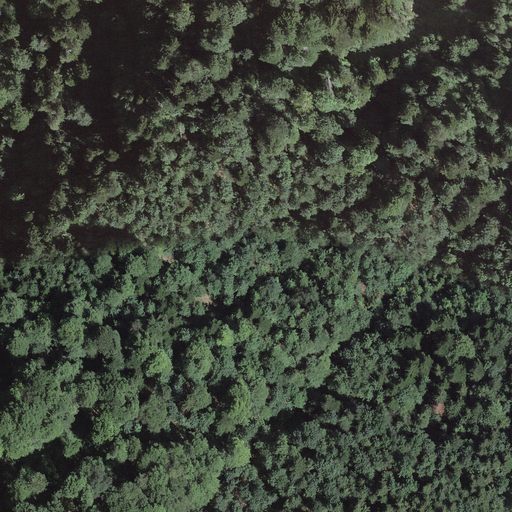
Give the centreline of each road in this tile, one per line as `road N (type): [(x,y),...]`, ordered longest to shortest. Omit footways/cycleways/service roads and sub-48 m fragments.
road 1 (motorway): [(33,0),(439,511)]
road 2 (motorway): [(511,375),(215,0)]
